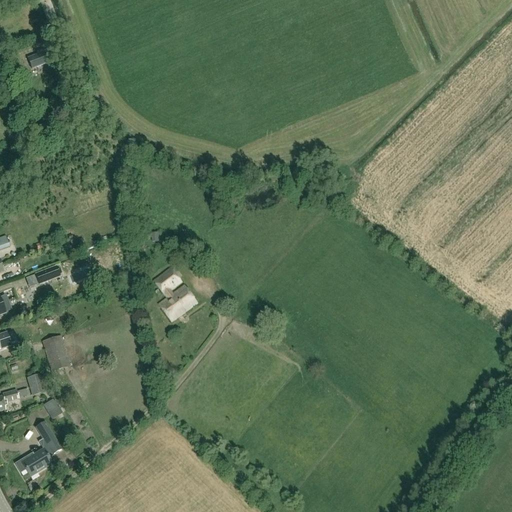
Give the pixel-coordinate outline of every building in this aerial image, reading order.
[(31,70),(53,62),(48,51),(43,53),(43,51),(36,53),(37,55),(27,59),(31,70)] [(76,242),(75,238),(73,239),(72,236),(68,237),(72,249),(84,245),(82,240),(76,242)] [(0,251),(10,248),(7,237),(0,239),(0,251)] [(56,268),(35,276),(39,285),(59,277),(56,268)] [(171,324),(197,305),(184,286),(172,295),(170,292),(181,283),(171,269),(153,283),(163,297),(164,296),(167,300),(158,306),(171,324)] [(34,278),(25,281),(29,292),(37,288),(34,278)] [(0,315),(11,311),(8,301),(6,296),(0,298),(0,315)] [(0,351),(9,349),(6,340),(9,339),(7,333),(0,335),(0,351)] [(69,367),(60,338),(43,343),(52,372),(69,367)] [(45,392),(41,376),(27,380),(32,396),(45,392)] [(7,405),(6,403),(19,400),(16,391),(3,395),(3,397),(0,397),(0,412),(5,411),(4,406),(7,405)] [(43,406),(52,420),(63,414),(55,401),(54,402),(52,400),(43,406)] [(30,478),(52,465),(48,457),(51,455),(52,456),(61,451),(44,423),(35,428),(42,440),(39,442),(43,450),(34,456),(33,453),(14,464),(20,474),(25,471),(30,478)]
